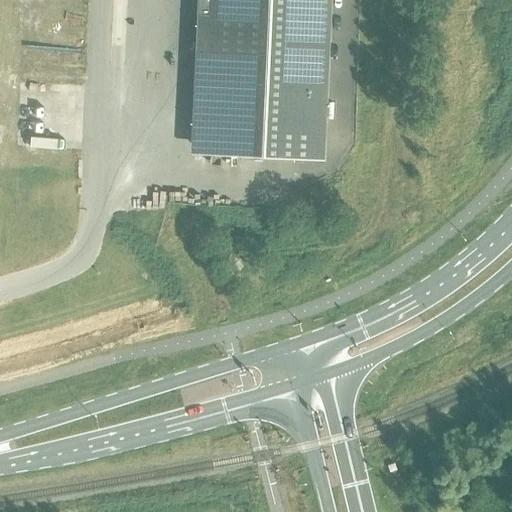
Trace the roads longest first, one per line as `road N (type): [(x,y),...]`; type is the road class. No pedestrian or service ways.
road 1 (unclassified): [(301,345),(0,437)]
road 2 (unclassified): [(0,460),(295,389)]
road 3 (secondary): [(511,223),(442,284),(363,328),(301,345)]
road 4 (secondary): [(330,380),(433,327),(511,268)]
road 5 (trunk): [(364,511),(330,380)]
road 6 (trunk): [(295,389),(327,511)]
